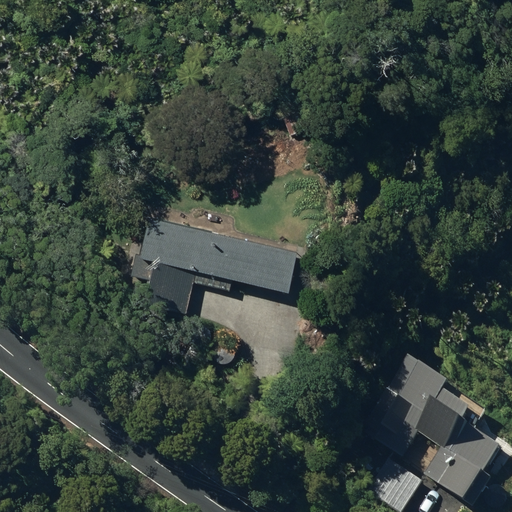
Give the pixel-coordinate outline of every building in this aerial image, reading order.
[(285,117),(291,134),(313,127),(307,110),(285,117)] [(83,197),(70,187),(61,198),(74,207),(83,197)] [(138,300),(183,311),(192,268),(286,290),(296,250),(145,213),(134,254),(147,257),(138,300)] [(143,262),(131,259),(128,273),(140,275),(143,262)] [(359,431),(471,504),(489,477),(483,473),(499,448),(460,423),(467,411),(441,394),(448,385),(407,358),(359,431)] [(367,491),(398,511),(401,511),(421,482),(388,460),(367,491)]
